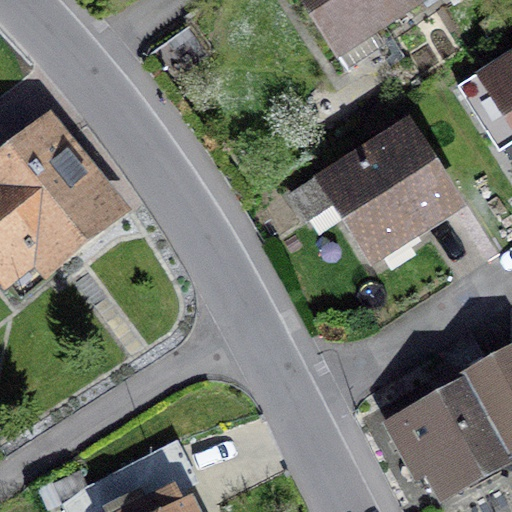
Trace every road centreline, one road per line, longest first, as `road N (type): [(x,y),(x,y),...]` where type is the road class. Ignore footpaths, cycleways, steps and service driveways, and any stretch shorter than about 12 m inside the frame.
road 1 (tertiary): [(251,340),(87,82)]
road 2 (residential): [(251,340),(0,495)]
road 3 (residential): [(294,416),(511,290)]
road 4 (residential): [(87,82),(218,0)]
